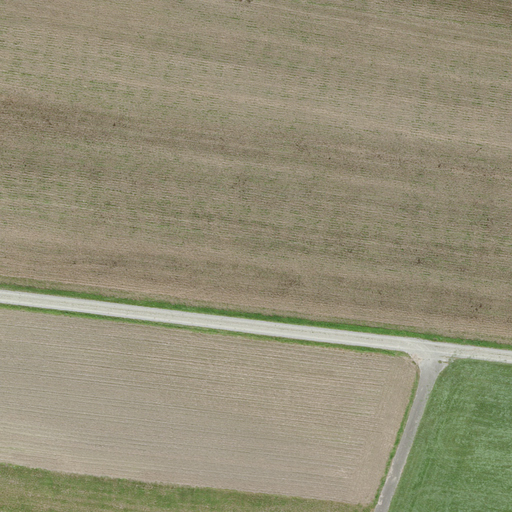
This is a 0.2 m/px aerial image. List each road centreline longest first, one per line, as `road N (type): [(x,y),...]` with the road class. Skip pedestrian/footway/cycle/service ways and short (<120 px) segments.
road 1 (track): [(0,297),(441,348)]
road 2 (track): [(441,348),(383,511)]
